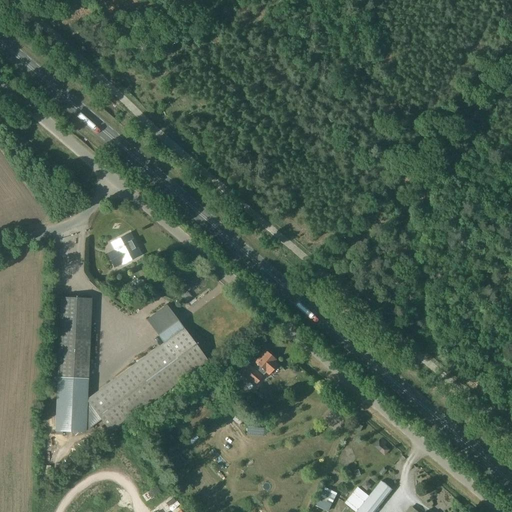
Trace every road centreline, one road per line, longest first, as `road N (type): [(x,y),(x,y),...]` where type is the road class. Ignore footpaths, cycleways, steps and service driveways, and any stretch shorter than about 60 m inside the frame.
road 1 (primary): [(511,483),(0,43)]
road 2 (unclassified): [(501,511),(114,182)]
road 3 (unclassified): [(114,182),(0,81)]
road 4 (unclassified): [(0,249),(92,214),(114,182)]
